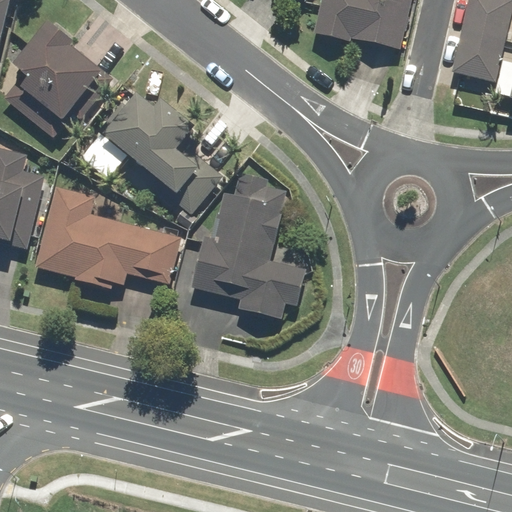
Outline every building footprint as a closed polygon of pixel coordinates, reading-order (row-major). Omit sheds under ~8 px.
[(0,0),(0,49),(11,3),(0,0)] [(400,55),(412,0),(326,0),(317,43),(351,50),(353,45),(400,55)] [(511,9),(511,0),(508,0),(466,0),(451,75),(496,85),(511,9)] [(75,49),(47,27),(9,75),(19,83),(5,100),(54,138),(101,78),(71,54),(75,49)] [(136,95),(96,140),(80,159),(108,183),(124,165),(171,205),(198,174),(176,155),(192,136),(159,106),(154,111),(136,95)] [(0,246),(9,249),(19,205),(37,210),(44,179),(23,174),(26,160),(0,154),(0,246)] [(270,268),(285,196),(264,192),(266,184),(237,177),(232,199),(223,197),(212,248),(189,243),(179,289),(239,301),(236,316),(281,325),(285,308),(296,310),(304,276),(270,268)] [(124,205),(53,191),(37,272),(76,280),(75,286),(124,296),(127,282),(170,291),(180,240),(119,228),(124,205)]
